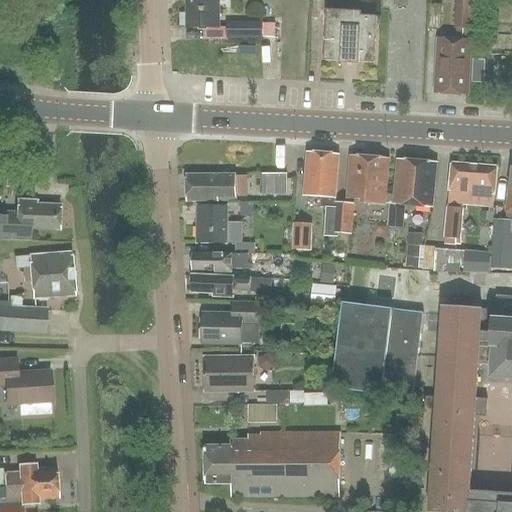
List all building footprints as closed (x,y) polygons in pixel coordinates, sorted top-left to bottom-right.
[(188,0),(189,28),(219,28),(219,10),(216,10),(216,0),(188,0)] [(327,0),(324,61),(340,62),(340,63),(359,64),(359,62),(375,63),(378,0),(327,0)] [(468,95),(472,0),(457,0),(456,29),(458,29),(457,40),(439,40),(436,93),(468,95)] [(229,39),(265,39),(265,23),(229,22),(229,39)] [(486,83),(487,62),(474,61),(473,83),(486,83)] [(336,208),(340,155),(308,153),(305,196),(322,197),(321,207),(336,208)] [(386,201),(390,159),(351,155),(348,198),(386,201)] [(434,207),(438,163),(398,159),(394,204),(434,207)] [(494,207),(497,168),(453,164),(446,243),(459,245),(460,240),(462,210),(466,210),(466,205),(494,207)] [(219,198),(237,198),(237,175),(187,175),(187,202),(219,202),(219,198)] [(288,175),(263,175),(264,195),(289,195),(288,175)] [(38,202),(18,201),(18,212),(0,210),(0,237),(31,238),(32,229),(60,230),(61,206),(38,205),(38,202)] [(242,202),(241,215),(254,215),(255,203),(242,202)] [(338,203),(338,210),(335,233),(351,235),(355,205),(338,203)] [(228,244),(229,207),(199,206),(198,243),(228,244)] [(388,227),(404,229),(406,209),(390,208),(388,227)] [(335,233),(338,210),(328,209),(325,236),(335,237),(335,233)] [(511,269),(511,237),(507,238),(508,222),(495,221),(492,269),(511,269)] [(294,251),(312,251),(313,224),(294,224),(294,251)] [(257,254),(257,244),(237,244),(237,254),(257,254)] [(435,267),(436,267),(437,252),(437,249),(426,248),(425,270),(434,270),(435,267)] [(466,254),(437,252),(436,267),(465,268),(466,254)] [(49,298),(76,295),(72,253),(15,258),(16,269),(24,268),(25,283),(32,282),(34,299),(38,298),(42,302),(46,301),(49,298)] [(250,255),(233,255),(194,255),(194,256),(191,258),(191,266),(194,268),(194,270),(216,270),(216,272),(232,273),(232,269),(250,269),(250,255)] [(408,258),(407,268),(420,269),(421,259),(408,258)] [(273,279),(251,278),(194,276),(193,293),(215,294),(215,297),(233,298),(233,291),(272,292),(273,279)] [(0,301),(0,329),(47,333),(49,308),(22,306),(23,297),(12,296),(12,302),(0,301)] [(511,297),(499,297),(498,310),(483,309),(443,306),(438,398),(426,397),(425,398),(425,399),(425,400),(426,402),(426,403),(426,404),(428,406),(429,407),(431,409),(433,410),(435,410),(437,410),(430,511),(511,511),(511,494),(471,492),(477,416),(488,417),(489,399),(478,398),(482,332),(493,333),(492,346),(495,346),(493,377),(511,378),(511,297)] [(259,343),(259,304),(234,303),(233,315),(203,314),(203,343),(243,344),(243,343),(259,343)] [(425,315),(345,304),(334,389),(382,396),(383,395),(414,399),(425,315)] [(206,392),(255,392),(255,357),(206,358),(206,392)] [(7,406),(21,405),(22,415),(51,413),(50,403),(53,403),(51,372),(34,373),(34,376),(23,376),(23,374),(18,374),(17,360),(0,361),(0,386),(6,387),(7,406)] [(267,405),(327,404),(327,395),(306,396),(305,392),(267,392),(267,405)] [(341,498),(341,434),(262,433),(262,436),(250,436),(250,441),(233,441),(233,447),(207,447),(207,449),(200,452),(200,459),(207,461),(207,484),(232,484),(232,498),(341,498)] [(0,483),(5,484),(5,487),(58,484),(57,469),(37,470),(36,465),(20,466),(20,473),(5,474),(4,471),(0,471),(0,483)] [(5,487),(6,500),(0,500),(0,511),(23,511),(23,506),(39,505),(38,500),(59,499),(58,484),(5,487)]
